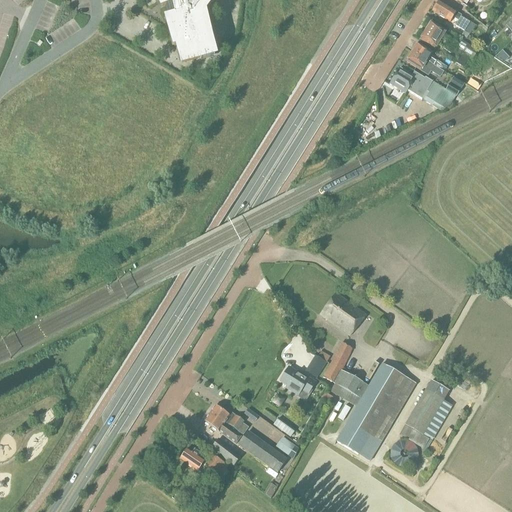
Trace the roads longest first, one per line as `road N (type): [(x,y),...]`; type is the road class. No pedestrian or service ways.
road 1 (primary): [(373,0),(51,511)]
road 2 (primary): [(64,511),(385,0)]
road 3 (unclassified): [(96,511),(268,236)]
road 4 (unclassified): [(94,0),(87,31),(13,79)]
